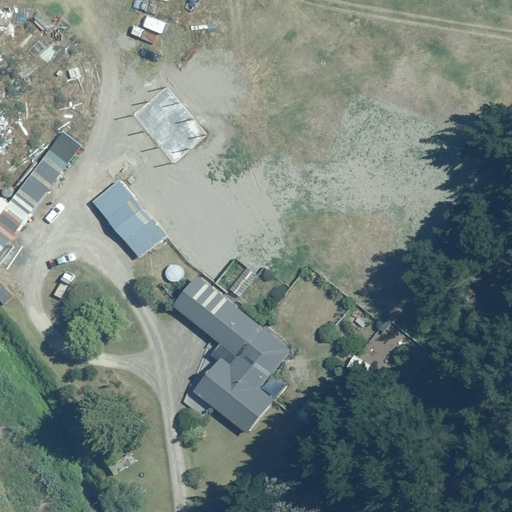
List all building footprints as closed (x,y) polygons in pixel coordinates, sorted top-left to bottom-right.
[(165,85),(128,116),(171,163),(207,133),(165,85)] [(0,200),(0,266),(0,267),(0,266),(0,253),(82,147),(63,132),(9,202),(3,197),(0,200)] [(120,180),(94,201),(140,257),(166,236),(120,180)] [(250,265),(247,269),(231,289),(241,297),(260,273),(250,265)] [(292,349),(200,276),(176,307),(222,343),(214,354),(220,359),(194,392),(261,446),(289,410),(261,388),(292,349)] [(336,333),(349,316),(330,302),(317,319),(336,333)] [(373,363),(355,353),(347,367),(364,377),(373,363)] [(310,397),(296,414),(308,424),(322,407),(310,397)]
